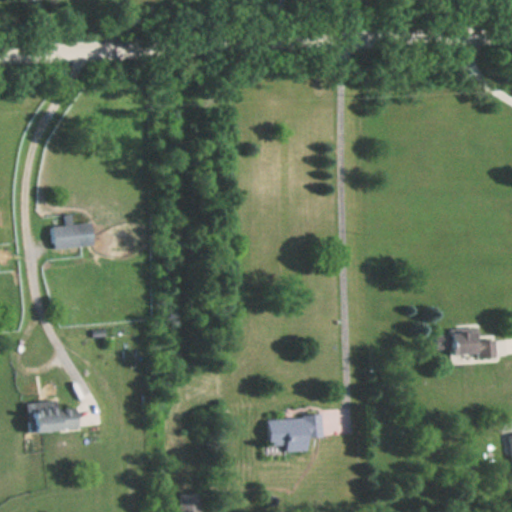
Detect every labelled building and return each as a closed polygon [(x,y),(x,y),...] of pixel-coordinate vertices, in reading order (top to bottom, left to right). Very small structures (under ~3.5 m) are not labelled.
[(88,221),(69,223),(68,215),(62,215),(63,225),(49,225),(51,248),(90,245),(88,221)] [(446,357),(491,355),(490,331),(431,334),(432,349),(445,349),(446,357)] [(74,427),(72,407),(54,409),(53,400),(22,403),(25,432),(74,427)] [(263,418),(264,453),(303,451),(302,438),(316,437),(316,416),(263,418)] [(175,511),(196,511),(196,494),(175,494),(175,511)]
